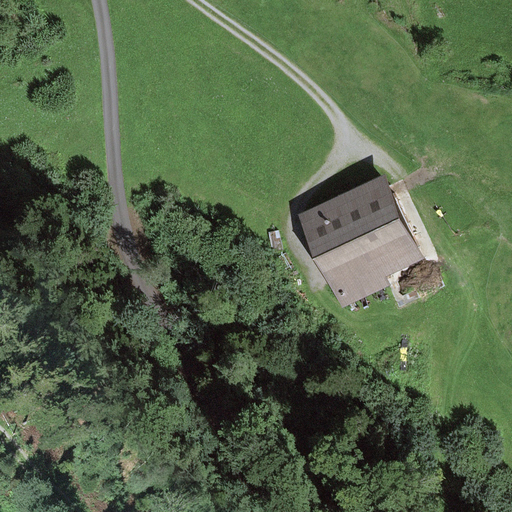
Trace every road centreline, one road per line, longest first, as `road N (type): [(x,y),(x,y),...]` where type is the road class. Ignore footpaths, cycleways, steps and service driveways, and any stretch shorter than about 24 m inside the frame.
road 1 (track): [(99,0),(112,163),(138,275),(279,511)]
road 2 (track): [(190,0),(293,77),(377,157)]
